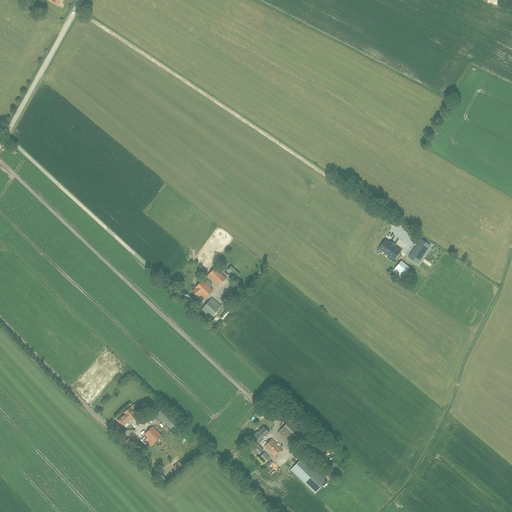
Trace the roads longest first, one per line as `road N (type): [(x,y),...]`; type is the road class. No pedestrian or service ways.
road 1 (unknown): [(0,161),(280,426)]
road 2 (unknown): [(0,318),(97,417),(127,433),(145,430)]
road 3 (unclassified): [(0,146),(81,0)]
